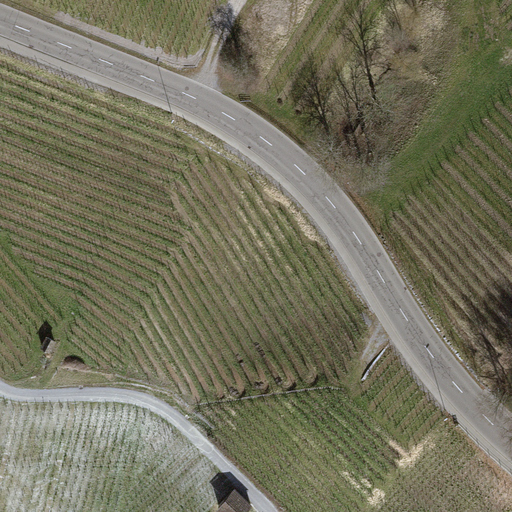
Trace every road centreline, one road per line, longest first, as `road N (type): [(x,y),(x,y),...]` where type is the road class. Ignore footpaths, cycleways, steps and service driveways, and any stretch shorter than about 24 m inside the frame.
road 1 (tertiary): [(0,21),(201,102),(268,143),(333,205),(418,340),(511,443)]
road 2 (track): [(269,511),(156,404),(120,389),(17,384),(0,373)]
